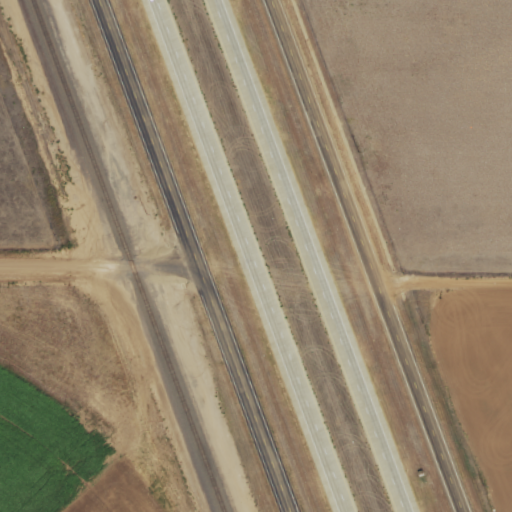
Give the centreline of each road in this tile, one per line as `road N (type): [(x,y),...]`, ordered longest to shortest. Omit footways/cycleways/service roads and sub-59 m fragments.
road 1 (motorway): [(156,0),(348,511)]
road 2 (motorway): [(408,511),(216,0)]
road 3 (tertiary): [(104,0),(296,511)]
road 4 (tertiary): [(466,511),(275,0)]
road 5 (track): [(374,269),(511,267)]
road 6 (residential): [(131,260),(0,262)]
